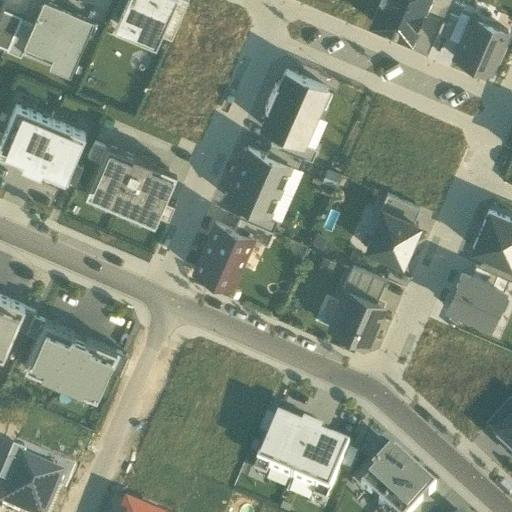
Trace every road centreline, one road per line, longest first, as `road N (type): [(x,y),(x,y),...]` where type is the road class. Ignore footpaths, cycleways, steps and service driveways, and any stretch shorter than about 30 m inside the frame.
road 1 (residential): [(468,174),(498,103),(279,11)]
road 2 (residential): [(158,294),(279,11)]
road 3 (residential): [(378,390),(468,174)]
road 4 (residential): [(176,301),(84,511)]
road 5 (residential): [(176,301),(378,390)]
road 6 (residential): [(378,390),(507,511)]
road 7 (residential): [(0,226),(158,294)]
